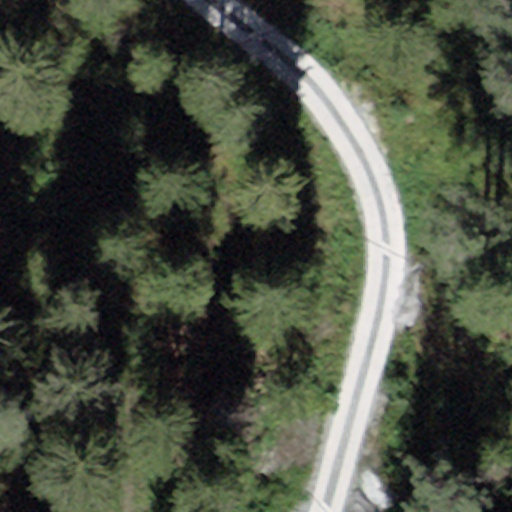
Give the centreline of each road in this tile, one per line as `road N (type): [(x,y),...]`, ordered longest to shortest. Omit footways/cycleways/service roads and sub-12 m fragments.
road 1 (track): [(246,0),(350,73),(377,105),(417,189),(432,295),(399,393)]
road 2 (track): [(399,393),(296,511)]
road 3 (track): [(399,393),(355,511)]
